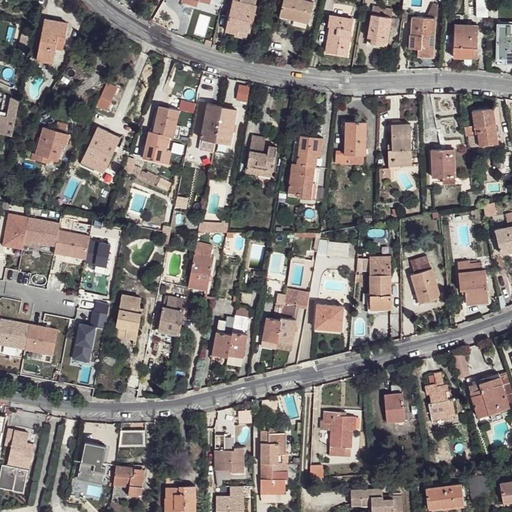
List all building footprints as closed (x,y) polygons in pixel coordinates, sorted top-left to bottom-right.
[(314,4),(296,0),(283,0),(279,16),(309,23),(314,4)] [(257,8),(235,2),(228,31),(238,34),(240,30),(248,32),(251,19),(254,19),(257,8)] [(488,19),(488,6),(477,6),(477,20),(488,19)] [(392,19),(373,16),(369,37),(373,38),(372,44),(387,46),(392,19)] [(434,49),(437,20),(414,17),(413,30),(411,30),(410,48),(434,49)] [(348,55),(353,21),(331,18),(328,28),(331,29),(326,52),(348,55)] [(65,46),(69,25),(45,21),(38,60),(55,62),(58,45),(65,46)] [(511,34),(511,35),(511,27),(511,26),(499,26),(498,60),(505,60),(506,65),(511,64),(511,34)] [(477,59),(478,28),(455,27),(454,57),(477,59)] [(118,87),(108,82),(97,107),(107,112),(118,87)] [(239,84),(236,99),(247,101),(250,86),(239,84)] [(20,101),(13,98),(9,116),(7,134),(14,136),(20,101)] [(217,142),(224,108),(210,105),(203,140),(217,142)] [(175,137),(181,112),(160,107),(154,132),(172,137),(175,137)] [(238,110),(224,108),(217,142),(231,145),(238,110)] [(497,138),(491,108),(474,112),(478,129),(481,129),(484,141),(497,138)] [(7,134),(9,116),(3,115),(0,132),(7,134)] [(365,156),(366,124),(345,123),(344,156),(348,156),(365,156)] [(413,161),(412,125),(393,126),(394,146),(394,162),(413,161)] [(68,144),(71,135),(45,128),(38,153),(35,152),(34,159),(51,163),(52,160),(60,162),(65,143),(68,144)] [(108,168),(122,139),(99,129),(86,157),(108,168)] [(166,163),(172,137),(154,132),(151,132),(145,159),(166,163)] [(276,155),(277,146),(265,144),(266,138),(252,136),(248,167),(262,169),(261,174),(272,176),(275,155),(276,155)] [(320,168),(323,138),(300,136),(296,165),(292,165),(289,192),(300,194),(300,198),(312,199),(316,168),(320,168)] [(413,166),(413,161),(394,162),(394,146),(389,146),(390,167),(413,166)] [(455,176),(453,149),(432,150),(433,177),(455,176)] [(511,167),(511,152),(501,154),(503,169),(511,167)] [(364,164),(365,156),(348,156),(349,164),(364,164)] [(138,161),(129,158),(124,171),(134,173),(138,161)] [(481,198),(480,190),(470,192),(471,200),(481,198)] [(188,198),(179,196),(177,208),(187,210),(188,198)] [(61,223),(11,213),(5,245),(24,249),(25,243),(33,244),(34,242),(57,246),(60,230),(61,223)] [(228,233),(229,223),(202,221),(200,233),(228,233)] [(511,226),(509,228),(495,231),(501,253),(511,250),(511,226)] [(55,253),(60,254),(65,230),(60,230),(57,246),(55,253)] [(91,235),(65,230),(60,254),(87,259),(86,262),(108,266),(112,244),(90,240),(91,235)] [(350,257),(351,244),(332,242),(331,256),(350,257)] [(213,249),(197,246),(189,287),(208,291),(215,257),(212,256),(213,249)] [(392,308),(391,256),(371,257),(372,309),(392,308)] [(433,266),(429,256),(411,261),(415,272),(433,266)] [(471,272),(470,261),(459,263),(460,273),(471,272)] [(442,295),(433,266),(415,272),(412,273),(421,302),(442,295)] [(488,301),(485,271),(471,272),(460,273),(462,290),(466,290),(468,302),(488,301)] [(141,314),(144,299),(123,296),(118,332),(128,334),(128,339),(140,341),(144,314),(141,314)] [(185,311),(187,300),(171,296),(168,307),(185,311)] [(291,318),(294,303),(286,302),(285,304),(283,316),(291,318)] [(283,316),(285,304),(277,303),(275,318),(282,319),(283,316)] [(343,329),(345,306),(318,304),(317,328),(343,329)] [(180,332),(185,311),(168,307),(164,307),(160,328),(180,332)] [(242,333),(245,316),(236,315),(235,318),(233,331),(242,333)] [(233,331),(235,318),(227,316),(224,333),(232,334),(233,331)] [(283,316),(282,319),(279,340),(294,342),(298,320),(291,318),(283,316)] [(279,340),(282,319),(275,318),(268,317),(264,340),(279,342),(279,340)] [(11,320),(2,319),(0,331),(0,343),(55,355),(59,329),(15,321),(14,324),(11,323),(11,320)] [(97,326),(81,323),(74,358),(90,361),(97,326)] [(229,354),(232,334),(224,333),(217,331),(214,353),(229,356),(229,354)] [(244,356),(248,335),(242,333),(233,331),(232,334),(229,354),(244,356)] [(278,349),(279,342),(264,340),(263,347),(278,349)] [(292,352),(294,342),(279,340),(279,342),(278,349),(292,352)] [(444,385),(441,372),(434,374),(436,385),(425,387),(427,395),(430,394),(431,403),(429,403),(431,414),(446,411),(447,418),(456,416),(452,398),(451,399),(449,399),(447,392),(449,391),(448,385),(444,385)] [(509,408),(499,373),(474,380),(475,385),(470,386),(479,417),(509,408)] [(406,421),(404,394),(386,395),(388,422),(406,421)] [(353,430),(354,417),(346,416),(342,416),(342,412),(325,411),(324,423),(332,423),(331,454),(351,455),(351,450),(353,450),(353,430)] [(447,418),(446,411),(431,414),(433,422),(447,418)] [(29,432),(8,427),(6,445),(12,447),(9,463),(4,462),(0,484),(0,486),(26,491),(30,468),(33,449),(26,447),(27,443),(29,432)] [(146,430),(121,430),(120,447),(146,446),(146,430)] [(282,454),(281,433),(269,432),(269,430),(260,430),(261,492),(284,492),(284,479),(287,478),(287,454),(282,454)] [(245,473),(245,449),(235,449),(236,450),(226,450),(225,436),(216,436),(216,470),(233,470),(233,473),(245,473)] [(104,463),(108,444),(87,440),(81,474),(104,479),(107,464),(104,463)] [(326,477),(324,464),(312,466),(311,479),(326,477)] [(147,470),(117,466),(115,486),(130,488),(130,495),(143,496),(147,470)] [(488,474),(477,476),(479,500),(493,496),(488,474)] [(479,500),(477,476),(469,477),(474,501),(479,500)] [(511,479),(500,482),(504,500),(511,498),(511,479)] [(465,504),(461,484),(428,490),(431,509),(443,506),(444,508),(465,504)] [(195,511),(195,485),(180,485),(180,488),(166,488),(166,511),(195,511)] [(403,511),(403,495),(394,495),(394,498),(384,499),(384,496),(383,487),(352,489),(352,505),(363,505),(362,497),(372,496),(373,504),(373,511),(403,511)] [(373,504),(372,496),(362,497),(363,505),(373,504)]
